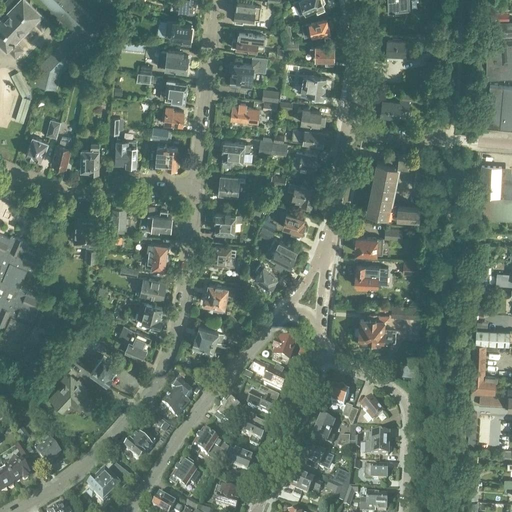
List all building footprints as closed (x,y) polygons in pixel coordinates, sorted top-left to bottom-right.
[(8,0),(4,5),(2,3),(0,4),(0,45),(1,44),(7,50),(8,49),(16,57),(23,50),(15,42),(34,22),(42,30),(49,23),(41,15),(42,14),(26,0),(8,0)] [(41,65),(36,84),(56,89),(60,75),(81,53),(82,54),(84,54),(85,55),(86,55),(87,55),(89,55),(90,55),(91,54),(92,54),(93,53),(94,52),(95,51),(96,50),(97,49),(97,48),(97,47),(98,46),(98,44),(98,43),(97,42),(97,41),(96,39),(96,38),(102,31),(70,0),(41,0),(73,32),(41,65)] [(186,16),(193,17),(194,12),(195,12),(196,4),(196,0),(171,0),(172,1),(171,1),(170,9),(176,10),(187,11),(186,16)] [(299,0),(295,2),(297,8),(300,15),(316,9),(318,13),(325,10),(323,5),(325,2),(324,0),(299,0)] [(387,0),(388,9),(392,9),(392,10),(394,10),(395,14),(404,14),(404,9),(410,9),(410,0),(387,0)] [(254,19),(260,20),(262,7),(255,6),(255,5),(237,3),(237,9),(236,9),(235,17),(235,23),(243,24),(244,18),(254,20),(254,19)] [(129,13),(140,16),(142,9),(131,6),(129,13)] [(509,13),(489,13),(489,26),(494,26),(494,23),(510,22),(509,13)] [(331,26),(329,25),(328,24),(327,19),(310,23),(305,24),(306,30),(311,29),(313,35),(323,33),(324,37),(331,36),(330,32),(330,31),(332,30),(331,26)] [(158,36),(165,37),(172,37),(172,38),(182,39),(182,44),(191,45),(192,40),(194,26),(180,25),(180,23),(174,22),(160,20),(158,36)] [(511,37),(511,22),(502,23),(502,38),(511,37)] [(283,26),(285,35),(291,34),(289,25),(283,26)] [(237,48),(257,50),(258,42),(264,43),(265,36),(239,33),(238,39),(238,40),(233,39),(232,47),(237,47),(237,48)] [(487,55),(487,80),(511,78),(511,38),(490,40),(491,54),(487,55)] [(387,56),(414,58),(415,42),(388,40),(387,56)] [(326,64),(334,65),(334,60),(334,46),(316,46),(311,47),(311,53),(316,53),(316,60),(326,60),(326,64)] [(182,52),(159,49),(158,59),(167,60),(166,68),(186,71),(187,63),(189,61),(190,58),(188,56),(182,55),(182,52)] [(253,56),(252,64),(243,63),(243,60),(242,59),(237,58),(235,59),(235,62),(234,63),(230,63),(229,70),(234,70),(233,73),(232,73),(231,82),(232,82),(231,87),(240,87),(241,83),(252,84),(253,71),(266,73),(267,58),(253,56)] [(152,75),(153,67),(142,65),(141,73),(146,73),(146,74),(152,75)] [(154,76),(138,73),(137,80),(137,82),(150,84),(151,81),(153,81),(154,76)] [(301,93),(324,96),(325,86),(330,87),(331,79),(326,78),(309,75),(299,74),(298,82),(303,83),(301,93)] [(160,99),(165,99),(165,100),(185,103),(187,83),(175,82),(175,80),(167,79),(166,92),(161,92),(160,99)] [(511,87),(490,86),(489,98),(487,127),(511,129),(511,87)] [(279,92),(266,91),(265,101),(278,102),(279,97),(279,92)] [(408,112),(409,101),(419,103),(420,96),(402,94),(402,100),(400,100),(400,103),(382,100),(381,115),(399,118),(400,111),(408,112)] [(278,103),(265,101),(257,100),(256,108),(277,111),(278,103)] [(234,106),(233,113),(231,114),(231,117),(232,119),(250,121),(257,122),(259,109),(251,108),(246,107),(246,104),(241,104),(240,106),(234,106)] [(164,124),(182,127),(182,125),(184,124),(184,121),(183,120),(184,112),(173,110),(174,108),(167,107),(164,124)] [(320,124),(325,125),(326,118),(321,117),(321,112),(311,110),(311,109),(304,108),(304,109),(298,109),(297,115),(303,116),(302,122),(320,125),(320,124)] [(111,119),(111,131),(120,133),(120,131),(124,131),(125,119),(111,119)] [(51,120),(47,137),(58,140),(62,123),(51,120)] [(99,125),(99,139),(109,139),(109,125),(99,125)] [(152,138),(167,140),(168,130),(154,128),(152,138)] [(292,141),(322,145),(324,131),(306,129),(293,128),(292,141)] [(273,142),(284,143),(284,136),(274,135),(273,142)] [(26,156),(41,162),(49,143),(33,137),(26,156)] [(65,167),(66,168),(71,149),(65,147),(66,141),(61,140),(60,146),(57,145),(52,164),(58,166),(59,167),(63,169),(65,167)] [(127,165),(136,165),(137,147),(136,147),(137,141),(117,140),(117,145),(116,162),(127,163),(127,165)] [(245,144),(224,141),(222,143),(221,146),(223,148),(223,150),(224,150),(223,158),(224,159),(223,163),(231,164),(232,159),(243,161),(244,152),(250,153),(251,145),(245,144)] [(259,154),(271,155),(273,143),(261,141),(259,154)] [(90,171),(99,171),(100,149),(99,149),(100,143),(91,143),(91,149),(82,148),(81,160),(76,160),(76,168),(81,168),(81,170),(90,170),(90,171)] [(272,153),(286,155),(287,145),(273,143),(272,153)] [(158,146),(157,158),(156,164),(167,164),(167,166),(177,167),(177,161),(182,161),(183,153),(178,153),(178,148),(167,147),(167,145),(165,144),(164,147),(158,146)] [(307,173),(314,173),(315,169),(316,169),(320,167),(321,162),(317,160),(317,159),(317,155),(297,152),(296,158),(293,158),(291,166),(292,166),(291,168),(299,169),(300,167),(308,168),(307,173)] [(367,212),(388,216),(398,164),(410,165),(411,155),(385,153),(383,162),(378,161),(367,212)] [(479,220),(511,221),(511,179),(501,179),(502,167),(482,166),(479,220)] [(219,194),(238,196),(239,181),(245,182),(246,178),(221,176),(219,194)] [(287,179),(272,177),(271,184),(286,186),(287,179)] [(299,207),(308,209),(310,209),(313,196),(315,188),(306,186),(296,184),(296,185),(290,183),(288,191),(294,192),(292,201),(300,202),(299,207)] [(418,218),(419,218),(420,207),(398,206),(397,217),(398,217),(398,216),(418,218)] [(111,225),(111,230),(125,231),(125,226),(126,226),(126,224),(131,225),(131,217),(126,217),(126,208),(113,207),(113,218),(111,218),(111,225)] [(150,207),(147,229),(153,230),(159,230),(159,229),(171,230),(172,217),(167,217),(168,212),(161,211),(160,216),(154,215),(155,207),(150,207)] [(214,219),(215,221),(216,221),(216,230),(216,235),(234,236),(234,231),(235,231),(235,223),(241,223),(242,216),(236,215),(231,214),(231,212),(226,212),(226,214),(216,213),(216,214),(214,215),(214,219)] [(292,234),(299,236),(301,232),(302,232),(302,231),(304,230),(305,230),(306,226),(304,224),(304,223),(303,223),(304,217),(287,213),(282,212),(280,218),(285,220),(283,227),(293,230),(292,234)] [(261,226),(273,232),(276,226),(269,222),(271,217),(267,215),(261,226)] [(72,230),(72,237),(76,238),(76,245),(85,246),(85,240),(88,240),(87,247),(95,247),(96,241),(98,219),(78,218),(77,230),(72,230)] [(259,235),(271,242),(275,234),(263,228),(259,235)] [(386,239),(402,240),(403,232),(397,231),(397,229),(386,228),(386,239)] [(0,325),(3,327),(4,327),(7,328),(0,344),(0,347),(21,359),(30,339),(26,337),(32,326),(33,322),(34,323),(37,315),(36,315),(38,309),(39,310),(43,302),(42,302),(43,298),(20,289),(28,268),(34,270),(36,265),(37,265),(40,258),(39,257),(41,252),(28,246),(29,244),(24,241),(25,241),(17,237),(16,238),(11,236),(10,239),(0,234),(0,325)] [(149,251),(149,256),(168,258),(168,254),(167,253),(168,245),(155,244),(150,243),(149,243),(150,238),(140,237),(139,243),(146,243),(145,249),(147,251),(149,251)] [(356,253),(377,254),(380,254),(380,252),(382,253),(383,238),(356,237),(355,237),(353,238),(353,243),(354,244),(356,244),(356,253)] [(275,263),(282,266),(285,261),(290,264),(295,255),(294,255),(297,249),(279,240),(274,238),(271,245),(275,248),(272,255),(277,258),(275,263)] [(209,261),(211,264),(212,264),(211,268),(218,269),(218,265),(229,266),(234,266),(236,249),(231,249),(231,248),(215,246),(214,255),(212,255),(212,256),(210,257),(209,261)] [(86,251),(85,262),(95,262),(96,251),(86,251)] [(145,268),(152,269),(165,270),(165,269),(168,269),(169,263),(167,262),(168,258),(149,256),(148,262),(146,262),(145,268)] [(261,287),(267,292),(270,288),(270,289),(275,282),(278,277),(269,271),(270,269),(264,265),(264,266),(260,263),(255,269),(259,272),(255,278),(263,284),(261,287)] [(405,263),(404,276),(425,277),(425,264),(405,263)] [(357,287),(367,288),(367,284),(377,285),(378,276),(385,276),(385,267),(357,265),(356,283),(357,284),(357,287)] [(121,267),(120,274),(138,278),(139,271),(121,267)] [(136,294),(140,295),(163,300),(165,290),(167,291),(169,282),(165,282),(165,283),(149,279),(149,280),(140,278),(140,281),(139,280),(136,294)] [(241,288),(244,289),(247,291),(249,284),(244,282),(243,285),(241,288)] [(203,300),(205,303),(215,305),(214,310),(222,311),(223,306),(224,306),(226,295),(234,296),(235,288),(228,287),(222,286),(222,285),(217,284),(216,285),(209,283),(207,294),(206,294),(204,296),(203,300)] [(478,292),(477,314),(486,314),(487,292),(478,292)] [(142,321),(151,324),(150,330),(158,332),(160,326),(162,318),(160,317),(163,307),(147,303),(142,302),(137,320),(142,321)] [(422,320),(423,308),(392,307),(391,318),(422,320)] [(118,312),(116,319),(127,323),(129,317),(118,312)] [(394,342),(395,342),(396,331),(384,330),(385,321),(389,321),(390,316),(377,315),(370,315),(370,320),(361,319),(359,339),(359,340),(359,346),(369,347),(370,340),(384,341),(387,343),(391,344),(394,342)] [(84,321),(84,322),(79,330),(90,337),(96,328),(85,321),(84,321)] [(150,337),(137,332),(138,329),(132,326),(131,329),(124,326),(120,336),(129,341),(126,348),(127,348),(125,353),(138,359),(140,354),(143,355),(146,355),(147,350),(146,348),(147,347),(146,347),(150,337)] [(202,347),(224,353),(226,345),(221,343),(224,335),(219,333),(219,332),(200,327),(197,336),(196,336),(193,344),(195,345),(193,349),(201,351),(202,347)] [(511,347),(511,337),(511,331),(477,330),(477,345),(511,347)] [(288,366),(289,364),(290,360),(292,361),(296,351),(294,350),(296,346),(280,340),(278,346),(276,345),(273,353),(275,353),(273,358),(274,358),(272,363),(279,366),(287,369),(288,366)] [(65,342),(56,351),(67,361),(76,352),(65,342)] [(472,377),(470,395),(497,396),(498,378),(484,377),(486,351),(492,351),(498,351),(498,346),(473,345),(472,377)] [(103,356),(92,372),(107,383),(113,376),(112,375),(118,366),(103,356)] [(27,366),(20,362),(18,367),(24,370),(27,366)] [(263,387),(281,395),(288,379),(282,377),(283,375),(276,371),(275,373),(256,364),(252,372),(267,379),(263,387)] [(403,368),(402,379),(414,380),(415,369),(403,368)] [(64,410),(72,402),(75,404),(76,404),(78,402),(88,413),(96,404),(87,396),(89,394),(85,390),(87,387),(79,380),(77,382),(71,377),(69,379),(66,376),(61,381),(65,384),(58,392),(55,389),(51,394),(53,396),(51,399),(61,408),(62,407),(64,410)] [(169,396),(185,409),(189,404),(186,401),(192,395),(179,384),(179,385),(176,382),(171,387),(174,390),(173,391),(174,391),(169,396)] [(201,391),(187,383),(184,388),(196,396),(201,391)] [(327,401),(343,407),(349,392),(346,391),(346,390),(338,387),(337,388),(332,386),(327,401)] [(247,408),(270,419),(275,409),(275,407),(277,407),(278,405),(277,403),(278,401),(261,393),(258,398),(253,396),(247,408)] [(185,409),(169,396),(161,405),(162,405),(159,408),(164,413),(167,410),(173,415),(174,415),(177,418),(185,409)] [(480,396),(479,406),(491,407),(491,396),(480,396)] [(240,397),(236,400),(242,406),(246,402),(240,397)] [(360,407),(372,422),(382,414),(381,412),(383,411),(380,407),(378,408),(371,399),(360,407)] [(229,426),(230,425),(235,430),(242,421),(241,421),(245,416),(241,412),(228,401),(216,415),(217,415),(214,419),(220,424),(222,420),(229,426)] [(342,417),(348,420),(352,410),(352,408),(347,406),(342,417)] [(357,412),(352,410),(348,420),(350,426),(352,426),(357,412)] [(151,422),(161,430),(165,424),(156,417),(151,422)] [(175,428),(179,422),(174,419),(170,425),(175,428)] [(249,444),(258,448),(260,444),(261,444),(265,435),(267,429),(255,424),(256,422),(250,419),(246,427),(242,425),(241,427),(238,433),(252,439),(249,444)] [(327,442),(332,445),(334,438),(329,436),(334,425),(321,419),(316,431),(313,431),(312,434),(314,436),(313,438),(326,443),(327,442)] [(349,442),(349,443),(359,443),(360,438),(355,438),(355,426),(350,426),(350,431),(349,442)] [(21,428),(15,432),(22,441),(27,436),(21,428)] [(200,451),(207,456),(220,466),(227,455),(218,449),(221,444),(217,442),(217,441),(203,432),(193,447),(191,451),(197,455),(200,451)] [(365,444),(365,445),(388,446),(388,443),(390,442),(390,439),(389,437),(389,435),(372,434),(372,435),(365,436),(365,444)] [(146,435),(142,439),(138,435),(130,444),(130,443),(124,450),(126,451),(123,455),(128,460),(132,456),(139,462),(145,456),(144,456),(152,447),(151,447),(155,443),(149,438),(146,435)] [(39,443),(40,445),(43,448),(36,453),(46,466),(60,455),(57,451),(60,449),(55,442),(52,444),(46,437),(39,443)] [(337,447),(348,451),(349,437),(341,437),(337,447)] [(236,447),(239,442),(233,438),(230,444),(236,447)] [(21,443),(15,447),(23,461),(29,457),(21,443)] [(354,448),(355,448),(359,448),(359,443),(349,443),(349,451),(354,451),(354,448)] [(388,446),(365,445),(365,455),(371,455),(371,456),(388,456),(388,454),(389,453),(389,450),(388,449),(388,446)] [(334,459),(329,457),(324,455),(324,454),(318,452),(317,454),(308,449),(303,461),(319,468),(319,467),(323,469),(328,471),(334,459)] [(229,466),(247,473),(249,472),(251,468),(250,466),(250,465),(249,465),(252,460),(235,452),(235,453),(230,450),(227,457),(225,463),(230,465),(229,466)] [(9,466),(4,469),(14,485),(22,480),(24,481),(28,479),(28,476),(29,476),(21,463),(20,463),(19,461),(14,457),(8,465),(9,466)] [(169,483),(175,487),(178,483),(186,488),(189,483),(193,485),(199,476),(195,473),(196,473),(181,464),(171,479),(172,479),(169,483)] [(370,479),(386,480),(386,479),(388,478),(388,474),(386,472),(387,467),(371,467),(365,466),(364,479),(371,479),(370,479)] [(468,468),(468,485),(477,485),(477,469),(468,468)] [(14,485),(4,469),(0,472),(0,470),(0,494),(8,489),(10,490),(13,487),(13,486),(14,485)] [(333,483),(349,489),(351,475),(338,470),(333,483)] [(89,491),(86,494),(91,500),(95,497),(103,505),(120,488),(105,473),(95,483),(95,482),(88,489),(89,491)] [(295,491),(293,496),(300,499),(302,494),(307,496),(310,489),(318,492),(321,486),(308,480),(309,477),(302,474),(301,477),(296,475),(290,489),(295,491)] [(331,497),(337,499),(344,502),(348,490),(342,487),(329,482),(326,489),(333,492),(331,497)] [(467,486),(466,500),(474,501),(475,486),(467,486)] [(222,490),(216,488),(214,497),(218,498),(215,507),(226,510),(225,511),(234,511),(237,504),(240,495),(222,489),(222,490)] [(345,500),(351,502),(354,494),(357,494),(357,488),(349,488),(349,489),(348,490),(345,500)] [(361,493),(360,503),(386,504),(386,502),(388,501),(388,498),(387,497),(387,496),(375,495),(375,493),(367,493),(361,493)] [(173,511),(174,511),(173,511),(180,511),(182,509),(175,505),(160,496),(157,501),(157,500),(152,508),(153,508),(151,511),(159,511),(173,511)] [(200,506),(199,505),(188,499),(185,505),(195,511),(196,511),(200,506)] [(386,504),(360,503),(360,511),(361,511),(374,511),(386,511),(386,509),(387,508),(387,506),(386,505),(386,504)] [(477,511),(478,504),(466,503),(465,511),(477,511)]
